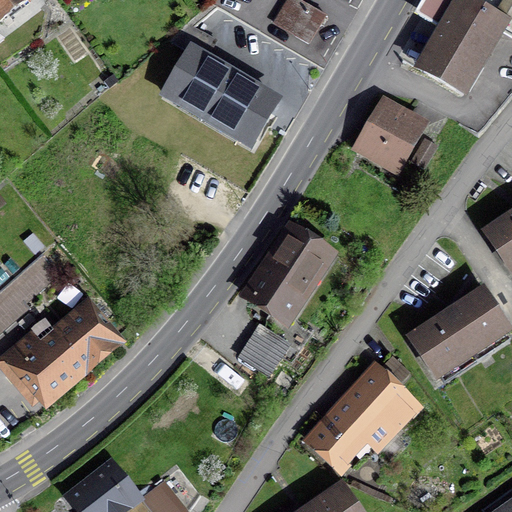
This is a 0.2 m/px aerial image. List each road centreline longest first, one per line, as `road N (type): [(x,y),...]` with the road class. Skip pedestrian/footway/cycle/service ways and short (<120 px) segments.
road 1 (secondary): [(0,481),(89,421),(194,316),(244,253),(397,0)]
road 2 (residential): [(239,511),(511,126)]
